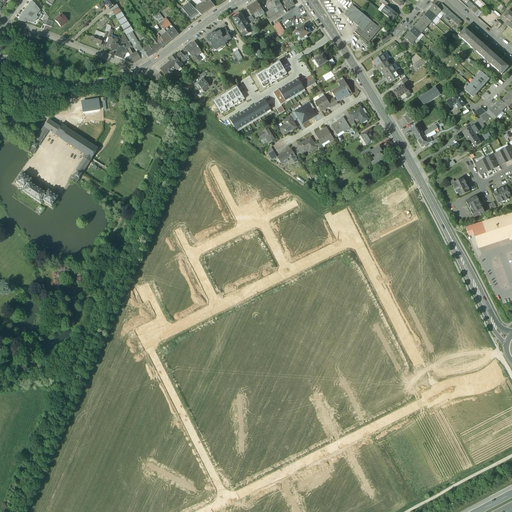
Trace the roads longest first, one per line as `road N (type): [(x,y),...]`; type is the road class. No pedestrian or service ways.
road 1 (residential): [(510,359),(228,500)]
road 2 (secondary): [(509,338),(494,325),(371,93)]
road 3 (residential): [(228,500),(148,338),(167,329)]
road 4 (residential): [(354,237),(417,362)]
road 5 (secondary): [(131,74),(72,83),(0,57)]
road 6 (secondary): [(240,0),(131,74)]
road 7 (track): [(406,511),(511,455)]
